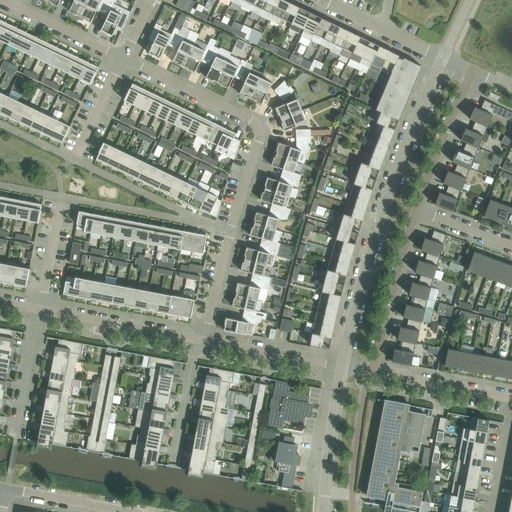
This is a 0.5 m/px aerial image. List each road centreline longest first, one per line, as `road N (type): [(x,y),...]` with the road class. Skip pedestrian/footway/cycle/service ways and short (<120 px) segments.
road 1 (residential): [(204,343),(258,130),(122,62)]
road 2 (residential): [(444,58),(381,217),(342,369)]
road 3 (residential): [(370,374),(416,208)]
road 4 (residential): [(198,341),(40,311)]
road 5 (residential): [(416,208),(472,71)]
road 6 (residential): [(511,400),(370,374)]
road 7 (residential): [(342,369),(324,511)]
road 8 (residential): [(342,369),(204,343)]
road 9 (residential): [(0,1),(122,62)]
road 10 (residential): [(17,438),(40,311)]
road 11 (residential): [(198,341),(175,460)]
